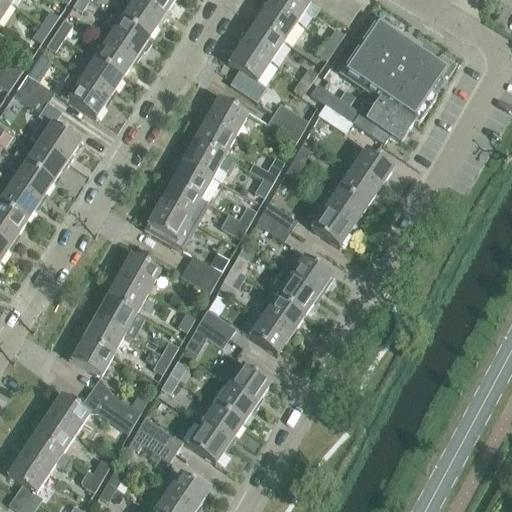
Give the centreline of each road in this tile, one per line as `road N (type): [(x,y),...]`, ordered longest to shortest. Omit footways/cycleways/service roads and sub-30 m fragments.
road 1 (residential): [(243,511),(382,285),(507,53),(457,25)]
road 2 (residential): [(0,357),(232,0)]
road 3 (tertiary): [(424,511),(511,347)]
